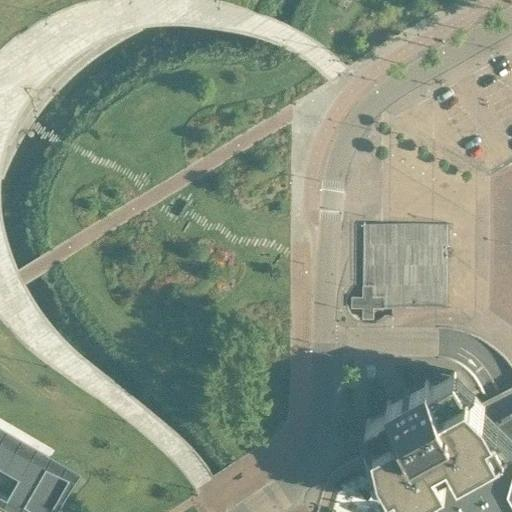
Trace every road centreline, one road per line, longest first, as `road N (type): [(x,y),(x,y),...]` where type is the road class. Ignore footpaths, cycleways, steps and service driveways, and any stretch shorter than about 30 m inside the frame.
road 1 (unclassified): [(255,511),(295,482),(315,442),(332,201)]
road 2 (unclassified): [(511,19),(366,107),(339,159),(332,201)]
